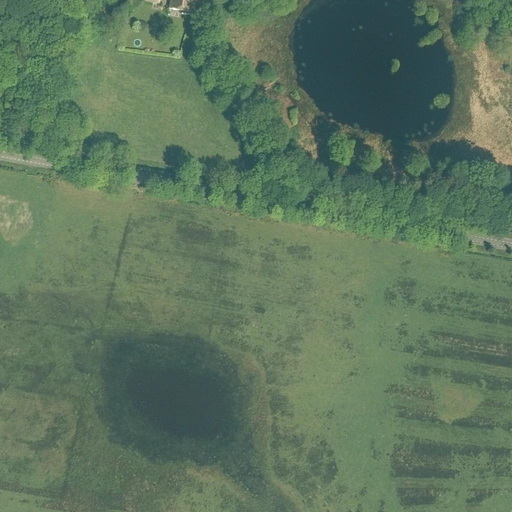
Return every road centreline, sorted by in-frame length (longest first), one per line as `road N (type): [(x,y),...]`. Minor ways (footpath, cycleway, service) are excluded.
road 1 (tertiary): [(0,154),(511,244)]
road 2 (track): [(205,0),(205,49),(262,152),(268,201)]
road 3 (track): [(0,20),(75,18),(124,0)]
